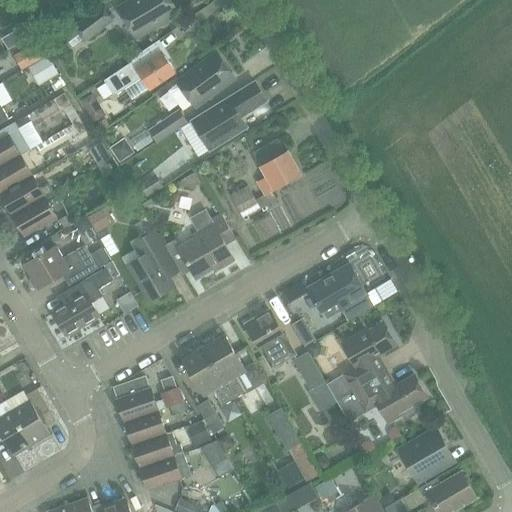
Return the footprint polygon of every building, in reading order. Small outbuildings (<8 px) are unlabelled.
[(170,0),(133,0),(118,9),(136,39),(178,13),(170,0)] [(103,6),(73,28),(84,42),(114,20),(103,6)] [(22,70),(47,56),(39,42),(14,56),(22,70)] [(115,95),(126,88),(141,79),(148,91),(175,73),(157,44),(131,60),(133,63),(105,81),(115,95)] [(179,84),(169,91),(184,110),(193,103),(196,107),(218,90),(235,78),(217,54),(200,66),(178,82),(179,84)] [(48,57),(29,68),(34,77),(53,66),(48,57)] [(59,74),(49,80),(55,91),(65,85),(59,74)] [(210,150),(230,138),(247,128),(240,117),(267,101),(255,82),(192,121),(210,150)] [(92,94),(81,101),(87,111),(98,104),(92,94)] [(0,124),(9,119),(0,103),(0,124)] [(66,115),(72,125),(80,120),(70,103),(57,111),(61,117),(66,115)] [(150,132),(157,142),(186,122),(179,112),(150,132)] [(105,119),(98,123),(101,130),(109,125),(105,119)] [(86,131),(80,120),(72,125),(79,136),(86,131)] [(0,166),(19,156),(31,149),(15,122),(0,130),(0,166)] [(248,187),(230,197),(242,218),(260,208),(261,209),(276,201),(271,191),(301,175),(288,151),(284,154),(277,141),(253,154),(267,178),(257,183),(264,195),(255,200),(248,187)] [(98,166),(104,162),(111,158),(101,142),(88,150),(98,166)] [(109,161),(115,172),(130,163),(124,152),(109,161)] [(0,166),(0,191),(2,194),(31,177),(19,156),(0,166)] [(104,162),(98,166),(104,177),(110,173),(104,162)] [(2,194),(14,214),(43,198),(53,192),(48,184),(38,190),(31,177),(2,194)] [(151,181),(140,188),(147,198),(163,187),(159,181),(151,181)] [(43,198),(14,214),(26,236),(55,219),(43,198)] [(193,240),(179,248),(186,262),(196,279),(214,269),(216,272),(234,261),(225,245),(236,239),(226,222),(221,213),(211,219),(207,210),(191,219),(199,232),(191,236),(193,240)] [(88,218),(87,219),(92,229),(99,241),(108,236),(109,235),(105,229),(109,227),(100,211),(88,218)] [(174,287),(168,276),(177,271),(154,231),(133,243),(141,258),(128,266),(149,302),(174,287)] [(55,247),(25,264),(39,288),(63,275),(69,286),(98,269),(98,267),(108,261),(101,249),(91,255),(85,245),(62,258),(55,247)] [(353,248),(344,253),(348,260),(357,256),(353,248)] [(326,321),(341,312),(347,322),(374,307),(349,264),(308,288),(302,280),(281,292),(289,304),(310,292),(326,321)] [(106,268),(86,280),(55,297),(61,308),(53,312),(66,335),(69,333),(71,337),(80,332),(78,328),(99,316),(92,303),(103,296),(99,290),(114,281),(106,268)] [(246,324),(256,341),(272,368),(276,369),(283,365),(283,361),(295,355),(269,310),(246,324)] [(292,326),(305,347),(312,342),(300,321),(292,326)] [(367,329),(349,339),(342,344),(357,369),(328,386),(337,401),(386,372),(377,356),(396,345),(383,323),(368,332),(367,329)] [(245,371),(233,349),(223,332),(215,336),(218,340),(204,348),(234,401),(247,393),(236,376),(245,371)] [(317,342),(307,348),(313,358),(320,355),(321,348),(317,342)] [(223,407),(234,401),(204,348),(191,356),(189,352),(181,356),(204,396),(213,391),(223,407)] [(326,408),(337,402),(337,401),(328,386),(308,353),(294,361),(312,391),(315,389),(326,408)] [(395,387),(386,372),(337,401),(337,402),(349,423),(378,406),(389,425),(401,418),(398,414),(427,398),(414,375),(395,387)] [(146,377),(120,386),(123,397),(150,388),(146,377)] [(173,378),(162,382),(166,393),(177,390),(173,378)] [(117,399),(126,423),(158,412),(158,411),(184,402),(179,389),(177,390),(166,393),(161,395),(163,401),(155,403),(150,387),(150,388),(123,397),(117,399)] [(27,401),(10,411),(31,446),(50,435),(45,427),(55,421),(36,389),(24,396),(27,401)] [(197,407),(213,434),(224,428),(207,400),(197,407)] [(173,416),(189,411),(186,402),(170,407),(173,416)] [(281,408),(267,416),(288,451),(301,443),(281,408)] [(0,439),(3,438),(14,456),(31,446),(10,411),(0,416),(0,439)] [(126,423),(133,445),(166,434),(158,412),(126,423)] [(188,432),(195,449),(212,442),(205,425),(188,432)] [(429,477),(446,467),(455,462),(435,428),(398,450),(418,483),(429,477)] [(133,445),(141,468),(184,454),(181,444),(177,445),(172,432),(166,434),(133,445)] [(228,435),(219,440),(224,449),(233,444),(228,435)] [(216,443),(200,448),(219,479),(234,470),(216,443)] [(149,491),(168,484),(192,476),(184,454),(141,468),(149,491)] [(295,463),(280,471),(289,487),(304,479),(295,463)] [(428,494),(437,511),(450,511),(476,497),(462,473),(441,485),(437,478),(418,489),(423,497),(428,494)] [(331,478),(316,486),(322,496),(337,488),(331,478)] [(381,511),(373,497),(363,504),(362,503),(350,510),(350,511),(347,511),(381,511)] [(103,507),(103,511),(130,511),(126,498),(103,507)] [(103,511),(103,507),(92,511),(88,499),(67,505),(69,511),(103,511)] [(175,511),(177,511),(207,511),(180,500),(175,511)] [(386,511),(405,511),(399,500),(385,508),(386,511)] [(280,511),(275,503),(263,509),(264,511),(280,511)]
